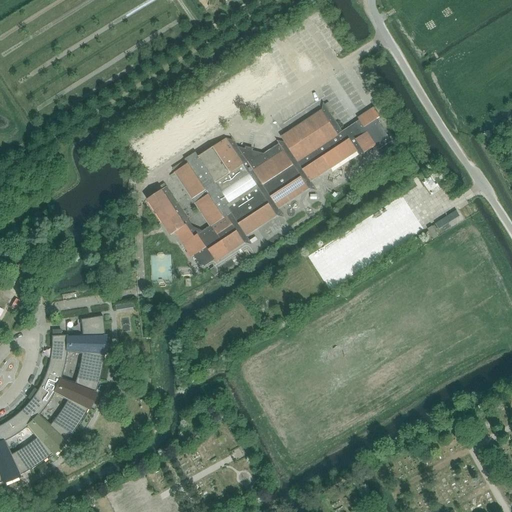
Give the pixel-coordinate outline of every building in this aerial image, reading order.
[(277,141),(279,144),(265,154),(252,150),(253,148),(246,146),(245,148),(238,146),(234,141),(226,138),(199,157),(196,159),(192,155),(171,169),(174,173),(209,227),(202,231),(193,227),(164,184),(155,189),(157,193),(146,200),(170,236),(174,233),(191,258),(194,256),(202,268),(214,260),(216,262),(229,254),(245,243),(253,245),(247,237),(277,216),(285,218),(279,210),(310,189),(317,191),(310,182),(331,169),(357,151),(363,160),(364,153),(375,145),(378,150),(391,141),(376,119),(380,117),(373,107),(357,118),(359,121),(356,123),(355,122),(342,131),(331,114),(334,112),(328,102),(325,105),(323,103),(321,111),(281,137),(284,142),(277,141)] [(145,147),(143,159),(157,161),(159,150),(145,147)] [(378,153),(383,160),(393,154),(389,147),(385,149),(378,153)] [(435,224),(438,229),(459,216),(456,211),(435,224)] [(23,262),(21,266),(18,265),(9,280),(21,287),(30,272),(29,271),(31,268),(23,262)] [(15,298),(10,307),(18,312),(24,303),(15,298)] [(94,392),(95,389),(98,379),(101,369),(102,359),(103,355),(106,355),(107,335),(103,336),(103,331),(102,322),(101,316),(80,320),(80,322),(81,330),(82,336),(66,337),(66,335),(62,335),(61,330),(52,330),(52,336),(50,336),(50,338),(51,343),(51,349),(50,355),(50,361),(48,366),(47,372),(45,378),(42,384),(40,389),(38,391),(34,388),(27,398),(32,402),(29,405),(25,409),(20,414),(15,418),(10,421),(5,424),(0,427),(0,483),(2,482),(3,485),(20,477),(19,475),(24,473),(32,468),(41,462),(49,456),(52,454),(54,456),(67,443),(65,441),(71,434),(77,426),(83,417),(87,409),(89,411),(97,393),(94,392)]
